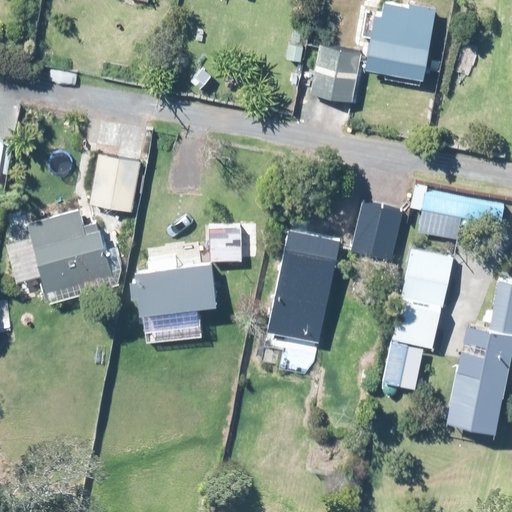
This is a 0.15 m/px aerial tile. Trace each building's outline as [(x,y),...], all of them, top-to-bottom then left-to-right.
[(366,68),(427,78),(438,8),(409,3),(408,7),(385,4),(383,16),(375,15),(366,68)] [(230,10),(208,9),(208,32),(230,33),(230,10)] [(281,37),(261,36),(260,65),(280,65),(281,37)] [(350,95),(356,96),(364,48),(322,41),(314,89),(350,95)] [(144,157),(119,153),(101,150),(93,198),(136,205),(144,157)] [(505,203),(425,188),(422,204),(502,219),(505,203)] [(392,261),(404,209),(363,200),(352,252),(392,261)] [(116,268),(103,226),(92,229),(84,205),(72,208),(32,220),(52,287),(116,268)] [(108,218),(121,227),(127,217),(115,209),(108,218)] [(256,224),(208,225),(209,257),(256,257),(256,224)] [(319,344),(341,242),(291,232),(269,333),(319,344)] [(390,339),(432,349),(454,257),(412,247),(390,339)] [(218,309),(212,261),(177,266),(176,256),(146,260),(147,269),(134,271),(135,280),(129,280),(131,298),(138,301),(140,317),(142,316),(144,333),(200,326),(199,312),(218,309)] [(26,294),(45,288),(42,275),(22,281),(26,294)] [(495,436),(511,356),(511,277),(502,275),(490,330),(467,325),(445,425),(495,436)] [(391,342),(383,383),(416,390),(424,349),(391,342)] [(312,352),(282,347),(279,367),(308,373),(312,352)]
